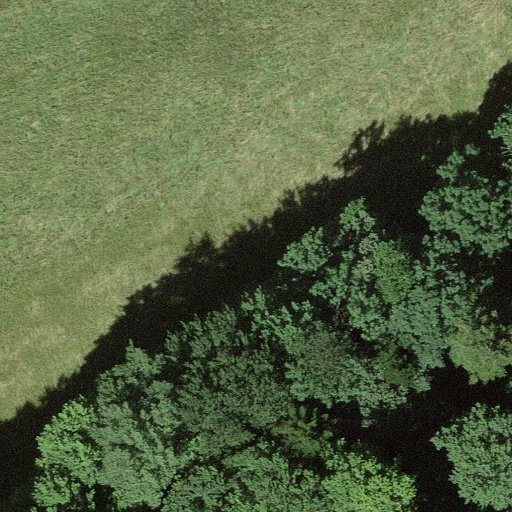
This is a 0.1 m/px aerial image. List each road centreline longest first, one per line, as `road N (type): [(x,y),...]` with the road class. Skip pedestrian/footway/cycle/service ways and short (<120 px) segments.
road 1 (track): [(511,341),(333,449),(256,511)]
road 2 (track): [(511,230),(333,213)]
